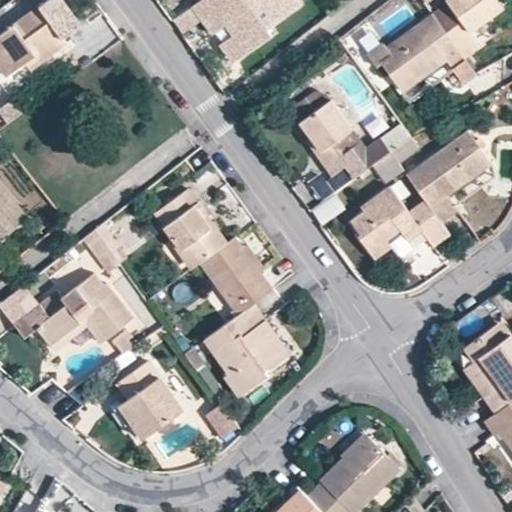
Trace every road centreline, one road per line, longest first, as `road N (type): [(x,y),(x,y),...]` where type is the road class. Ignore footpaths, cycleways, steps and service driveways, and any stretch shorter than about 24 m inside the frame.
road 1 (residential): [(376,339),(239,459),(173,487),(137,486),(102,472),(0,391)]
road 2 (residential): [(129,0),(376,339)]
road 3 (residential): [(376,339),(488,511)]
road 4 (residential): [(511,236),(376,339)]
